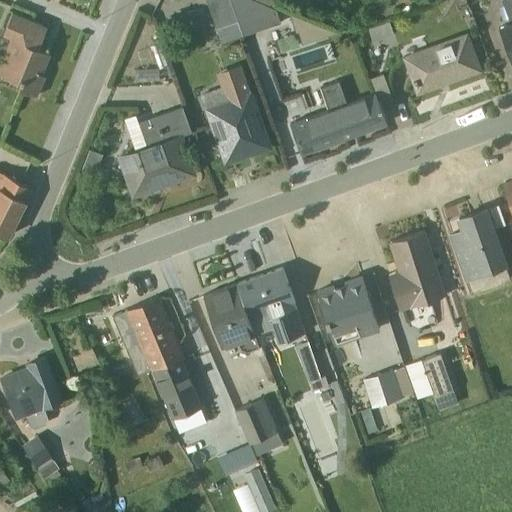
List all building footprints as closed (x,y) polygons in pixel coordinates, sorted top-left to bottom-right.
[(241,37),(227,0),(204,0),(220,45),(241,37)] [(228,0),(241,37),(278,23),(274,11),(267,7),(269,0),(228,0)] [(511,60),(511,0),(501,0),(500,1),(508,22),(497,26),(509,61),(510,61),(511,60)] [(17,90),(35,97),(43,77),(37,74),(38,70),(41,71),(48,54),(37,49),(34,43),(41,26),(10,14),(3,30),(0,28),(0,54),(1,55),(0,57),(0,75),(19,83),(17,90)] [(403,55),(416,92),(477,70),(463,33),(403,55)] [(158,69),(166,66),(158,44),(150,47),(158,69)] [(134,83),(158,81),(157,70),(133,71),(134,83)] [(370,79),(378,101),(390,97),(381,74),(370,79)] [(199,95),(223,163),(268,147),(243,79),(199,95)] [(385,124),(385,123),(373,92),(345,103),(337,81),(319,88),(326,109),(288,123),(299,154),(385,124)] [(190,132),(181,107),(137,123),(134,115),(122,119),(134,153),(118,159),(129,196),(192,174),(179,137),(190,132)] [(100,155),(88,150),(80,170),(92,175),(100,155)] [(0,234),(5,238),(30,189),(0,173),(0,234)] [(511,181),(502,184),(511,216),(511,181)] [(504,225),(497,205),(457,219),(461,231),(450,235),(466,280),(503,267),(490,229),(504,225)] [(443,295),(423,231),(387,242),(396,271),(386,274),(398,311),(443,295)] [(281,268),(235,284),(254,335),(271,329),(276,341),(303,332),(281,268)] [(332,286),(315,292),(333,345),(378,331),(360,277),(343,283),(344,287),(334,290),(332,286)] [(235,284),(202,296),(220,348),(234,343),(240,349),(242,350),(246,351),(258,346),(235,284)] [(179,355),(155,297),(111,317),(118,333),(124,331),(129,341),(121,345),(129,364),(124,367),(130,379),(179,355)] [(307,382),(310,392),(327,386),(323,376),(319,377),(306,341),(293,346),(302,371),(310,368),(314,379),(307,382)] [(403,366),(415,399),(431,393),(436,407),(454,401),(450,389),(463,385),(457,368),(458,367),(451,349),(403,366)] [(181,358),(179,355),(150,370),(169,416),(198,404),(179,358),(181,358)] [(42,359),(26,364),(28,369),(1,378),(15,420),(25,416),(28,425),(32,428),(45,424),(46,420),(43,409),(58,403),(42,359)] [(411,393),(402,367),(392,371),(391,370),(361,380),(371,408),(400,398),(400,397),(411,393)] [(261,398),(233,411),(247,443),(250,442),(255,454),(267,449),(262,437),(276,431),(261,398)] [(142,420),(132,399),(121,404),(131,426),(142,420)] [(376,431),(368,408),(359,412),(366,434),(376,431)] [(35,436),(21,446),(42,478),(44,478),(50,486),(61,479),(55,470),(57,468),(35,436)] [(251,460),(245,445),(219,456),(225,472),(251,460)] [(157,456),(143,463),(149,474),(162,467),(157,456)] [(142,469),(138,457),(123,462),(126,474),(142,469)] [(266,511),(274,509),(256,469),(242,475),(246,483),(231,490),(241,511),(266,511)] [(0,471),(0,485),(3,489),(10,483),(0,471)] [(81,500),(85,511),(106,511),(100,493),(81,500)]
